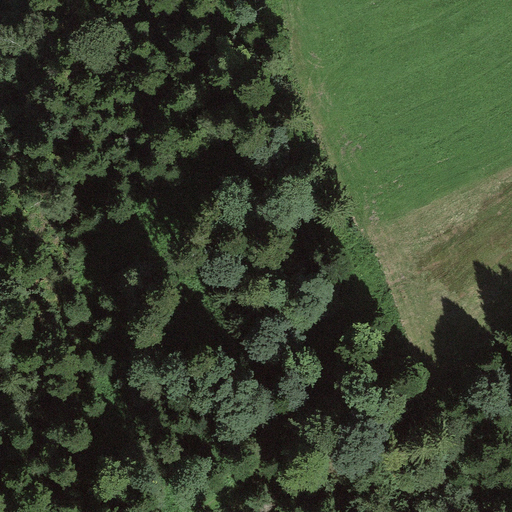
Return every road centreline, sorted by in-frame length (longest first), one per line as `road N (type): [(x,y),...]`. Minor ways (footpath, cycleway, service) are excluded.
road 1 (track): [(224,511),(329,425),(422,392)]
road 2 (track): [(422,392),(511,305)]
